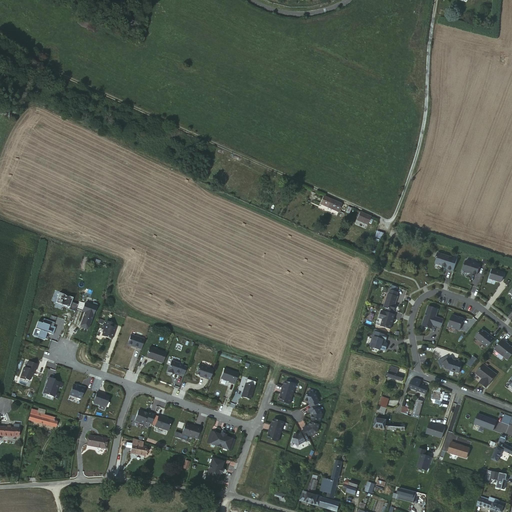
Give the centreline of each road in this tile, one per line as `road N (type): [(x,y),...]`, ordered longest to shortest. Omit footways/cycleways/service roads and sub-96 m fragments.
road 1 (residential): [(0,36),(55,71),(390,220),(423,128),(436,0)]
road 2 (residential): [(417,374),(412,313),(435,291),(464,296),(511,331)]
road 3 (residential): [(132,384),(249,429)]
road 4 (unclassified): [(231,495),(107,478)]
